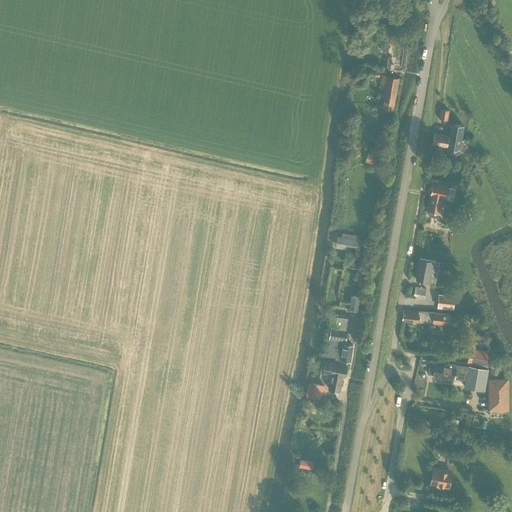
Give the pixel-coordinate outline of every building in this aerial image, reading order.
[(380,63),(401,67),(405,42),(402,42),(401,37),(394,39),(393,35),(378,40),(379,44),(374,45),(377,61),(380,61),(380,63)] [(385,92),(396,94),(398,78),(382,75),(380,87),(386,88),(385,92)] [(393,110),(396,94),(385,92),(382,108),(393,110)] [(449,109),(446,109),(441,109),(440,119),(448,119),(449,109)] [(459,150),(464,125),(452,123),(449,136),(435,133),(433,144),(447,146),(447,148),(459,150)] [(379,165),(380,161),(381,156),(368,153),(366,162),(379,165)] [(449,186),(433,184),(428,210),(430,211),(429,216),(438,217),(442,197),(447,198),(448,193),(454,194),(455,187),(449,186)] [(470,213),(457,215),(459,222),(471,220),(470,213)] [(348,237),(346,246),(356,248),(355,255),(363,256),(365,240),(348,237)] [(416,279),(428,281),(435,283),(437,272),(435,272),(436,261),(420,258),(420,263),(416,279)] [(424,299),(425,294),(426,289),(416,287),(414,297),(424,299)] [(438,307),(453,309),(454,295),(439,294),(438,307)] [(433,313),(428,312),(419,311),(419,312),(404,311),(403,321),(419,321),(419,322),(428,322),(432,323),(452,325),(452,314),(433,313)] [(330,324),(329,326),(336,327),(337,317),(348,319),(348,318),(348,315),(338,314),(332,313),(331,318),(330,318),(330,324)] [(347,336),(347,333),(331,330),(329,342),(339,344),(335,362),(347,364),(347,362),(351,362),(353,346),(345,345),(347,336)] [(468,363),(488,367),(490,351),(470,348),(468,363)] [(431,360),(429,374),(433,374),(433,375),(455,379),(455,378),(456,375),(456,371),(462,372),(467,373),(466,380),(466,381),(465,387),(474,389),(484,391),(485,386),(488,370),(488,369),(478,368),(468,366),(431,360)] [(347,364),(335,362),(326,361),(323,373),(332,374),(329,389),(340,391),(343,376),(345,377),(347,364)] [(492,363),(490,374),(497,375),(499,364),(492,363)] [(509,378),(488,378),(488,411),(509,411),(509,378)] [(325,385),(316,384),(313,383),(311,393),(310,398),(323,400),(325,385)] [(313,410),(312,421),(330,422),(331,412),(313,410)] [(312,469),(313,466),(313,462),(301,460),(300,467),(312,469)] [(434,468),(431,483),(448,486),(451,472),(442,471),(442,469),(434,468)]
